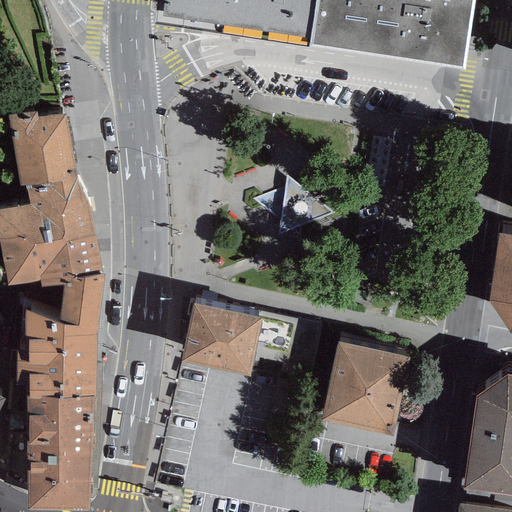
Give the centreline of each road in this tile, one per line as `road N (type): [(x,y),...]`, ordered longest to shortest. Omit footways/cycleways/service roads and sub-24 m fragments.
road 1 (secondary): [(133,99),(141,318),(114,511)]
road 2 (residential): [(497,82),(250,45)]
road 3 (secondary): [(458,328),(497,82)]
road 4 (secondary): [(432,511),(458,328)]
road 5 (residential): [(250,45),(204,55),(133,99)]
road 6 (residential): [(250,45),(199,30),(127,26)]
